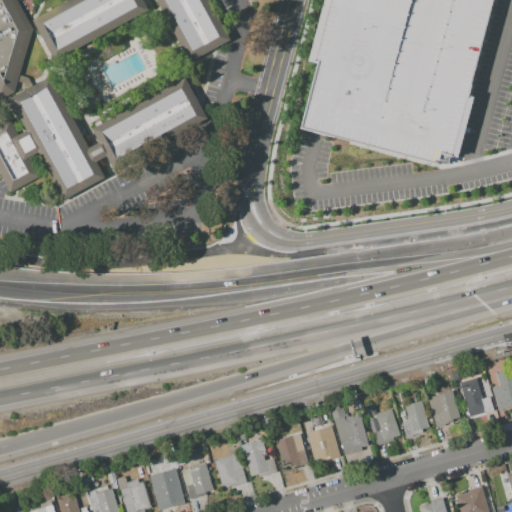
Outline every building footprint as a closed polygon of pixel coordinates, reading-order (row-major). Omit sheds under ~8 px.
[(16,0),(33,29),(13,92),(0,100),(0,0),(16,0)] [(32,20),(68,0),(143,0),(150,12),(56,63),(32,20)] [(157,0),(208,0),(230,40),(191,62),(157,0)] [(493,0),(449,168),(315,132),(300,129),(317,65),(308,62),(324,0),(493,0)] [(7,99),(49,76),(88,147),(96,162),(105,177),(64,200),(38,152),(28,157),(39,177),(11,192),(0,171),(0,123),(10,118),(18,132),(24,129),(7,99)] [(91,129),(186,79),(207,119),(113,170),(106,157),(98,142),(91,129)] [(88,147),(98,142),(106,157),(96,162),(88,147)] [(511,407),(499,411),(492,388),(499,386),(495,373),(511,368),(511,407)] [(476,378),(482,399),(489,397),(493,411),(470,417),(460,383),(476,378)] [(450,385),(460,421),(436,428),(427,398),(438,395),(436,389),(450,385)] [(421,401),(430,431),(406,438),(402,423),(408,421),(404,406),(421,401)] [(331,411),(351,405),(363,449),(343,455),(331,411)] [(365,408),(373,405),(375,413),(367,415),(365,408)] [(391,409),(399,438),(375,445),(371,433),(380,431),(375,414),(391,409)] [(326,410),(339,456),(322,460),(321,458),(314,460),(306,433),(320,429),(315,413),(326,410)] [(374,416),(378,428),(371,430),(367,418),(374,416)] [(299,434),(307,462),(295,465),(294,463),(283,466),(276,441),(299,434)] [(250,476),(242,445),(262,439),(266,451),(262,452),(265,461),(273,458),(277,471),(258,476),(258,473),(250,476)] [(238,453),(246,482),(223,488),(214,459),(238,453)] [(205,463),(213,490),(205,492),(206,495),(189,499),(181,470),(205,463)] [(175,470),(183,499),(165,504),(157,475),(175,470)] [(150,508),(144,509),(145,511),(125,511),(116,479),(125,477),(126,482),(137,479),(138,483),(143,482),(150,508)] [(92,511),(87,491),(107,485),(108,490),(111,489),(118,511),(92,511)] [(460,511),(456,496),(468,493),(468,491),(481,487),(487,511),(460,511)] [(86,507),(87,511),(60,511),(58,502),(75,497),(78,509),(86,507)] [(421,511),(420,507),(429,504),(429,502),(442,499),(446,511),(421,511)] [(51,501),(54,511),(28,511),(27,507),(51,501)]
